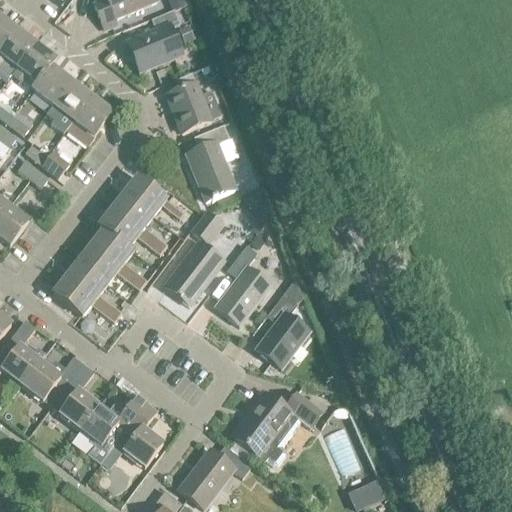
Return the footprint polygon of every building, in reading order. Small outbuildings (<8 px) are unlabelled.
[(103,0),(105,2),(93,7),(103,33),(116,27),(114,22),(156,5),(153,0),(103,0)] [(173,14),(166,17),(150,23),(155,34),(126,46),(139,78),(181,60),(170,32),(179,28),(173,14)] [(0,48),(13,32),(0,22),(0,48)] [(179,33),(184,47),(193,43),(188,29),(179,33)] [(10,81),(11,79),(11,78),(33,48),(13,32),(0,48),(0,72),(9,79),(10,81)] [(29,81),(36,87),(37,88),(50,70),(55,64),(33,48),(11,78),(11,79),(23,88),(29,81)] [(31,94),(51,109),(70,86),(50,70),(37,88),(36,87),(31,94)] [(163,72),(155,75),(161,89),(169,86),(163,72)] [(165,99),(181,137),(210,126),(210,125),(221,121),(210,95),(200,99),(190,77),(174,83),(178,93),(165,99)] [(51,109),(72,124),(90,101),(70,86),(51,109)] [(90,101),(72,124),(72,125),(65,134),(86,150),(93,141),(111,117),(90,101)] [(0,124),(5,129),(12,120),(0,110),(0,124)] [(12,120),(5,129),(21,141),(28,132),(12,120)] [(198,153),(185,158),(205,206),(234,194),(215,149),(228,144),(222,130),(193,142),(198,153)] [(3,134),(0,137),(0,145),(8,152),(15,143),(3,134)] [(25,158),(40,170),(49,156),(41,149),(37,155),(31,150),(25,158)] [(49,156),(40,170),(57,183),(63,175),(69,169),(51,155),(50,157),(49,156)] [(29,182),(35,174),(24,165),(17,174),(29,182)] [(35,174),(29,182),(41,191),(47,183),(35,174)] [(136,181),(123,197),(153,219),(160,209),(178,224),(183,218),(136,181)] [(123,197),(112,212),(141,235),(153,219),(123,197)] [(7,211),(0,219),(0,243),(9,250),(27,226),(7,211)] [(97,230),(102,233),(126,252),(127,252),(141,235),(112,212),(97,230)] [(206,218),(191,237),(207,249),(221,230),(207,219),(206,218)] [(102,233),(91,248),(120,271),(132,255),(127,252),(126,252),(102,233)] [(138,244),(148,251),(156,241),(146,234),(138,244)] [(256,235),(248,245),(256,251),(264,241),(256,235)] [(156,241),(148,251),(158,259),(166,249),(156,241)] [(163,292),(188,311),(223,266),(198,246),(163,292)] [(91,248),(78,264),(107,287),(120,271),(91,248)] [(236,283),(214,312),(238,331),(270,289),(246,271),(256,258),(245,250),(226,275),(236,283)] [(78,264),(65,280),(95,303),(107,287),(78,264)] [(118,280),(128,287),(136,277),(126,269),(118,280)] [(136,277),(128,287),(138,295),(146,285),(136,277)] [(95,303),(65,280),(51,298),(81,321),(95,303)] [(265,320),(275,328),(255,354),(280,374),(308,337),(287,321),(297,308),(283,297),(265,320)] [(93,312),(102,319),(111,309),(101,302),(93,312)] [(111,309),(102,319),(113,327),(121,317),(111,309)] [(0,320),(0,341),(10,329),(0,320)] [(4,350),(13,357),(18,350),(20,352),(34,332),(24,325),(4,350)] [(4,350),(0,355),(0,374),(20,390),(38,366),(44,358),(37,352),(30,360),(20,352),(18,350),(13,357),(4,350)] [(38,366),(20,390),(41,406),(42,405),(50,411),(82,369),(72,362),(63,373),(53,365),(47,373),(38,366)] [(58,418),(79,434),(97,410),(78,396),(93,377),(82,369),(50,411),(59,417),(58,418)] [(235,444),(259,462),(264,466),(267,462),(273,466),(274,465),(281,458),(280,456),(275,451),(297,424),(309,433),(321,417),(325,410),(317,404),(316,406),(301,394),(297,398),(295,397),(284,412),(264,397),(251,414),(255,417),(235,444)] [(97,411),(78,434),(97,448),(88,460),(99,469),(108,457),(114,450),(125,434),(144,409),(134,401),(122,418),(115,413),(109,420),(97,411)] [(125,434),(114,450),(122,456),(143,472),(162,449),(142,434),(155,417),(144,409),(125,434)] [(177,495),(199,511),(203,511),(232,476),(241,483),(251,471),(223,450),(216,460),(209,454),(177,495)] [(160,511),(185,511),(163,496),(154,508),(160,511)]
